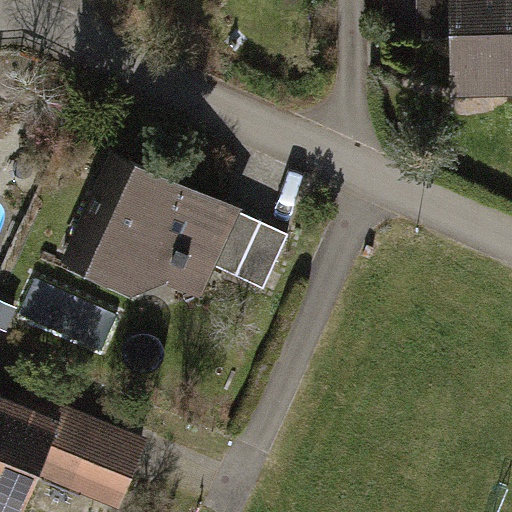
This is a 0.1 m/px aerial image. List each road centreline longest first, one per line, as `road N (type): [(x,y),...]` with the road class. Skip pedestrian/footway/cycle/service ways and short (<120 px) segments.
road 1 (unknown): [(162,464),(227,491),(251,470),(354,230),(365,178),(350,0)]
road 2 (residential): [(511,244),(0,15)]
